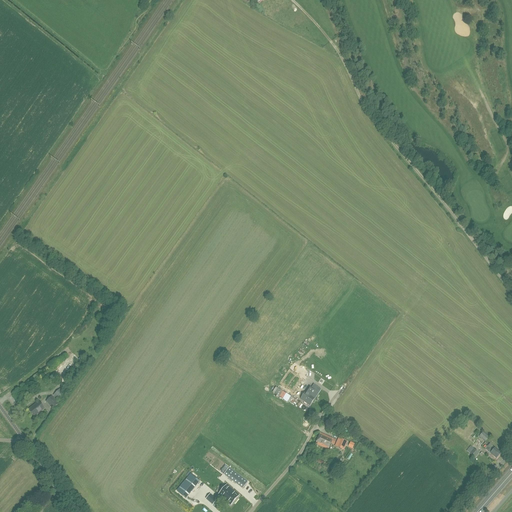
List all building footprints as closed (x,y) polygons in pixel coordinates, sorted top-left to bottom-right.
[(291,391),(300,377),(290,371),(280,385),(291,391)] [(306,391),(305,391),(300,399),(310,406),(315,398),(318,392),(309,386),(306,391)] [(57,400),(66,392),(61,388),(53,395),(57,400)] [(53,409),(59,403),(52,396),(46,402),(53,409)] [(299,406),(301,403),(292,397),(290,401),(299,406)] [(34,417),(45,409),(39,401),(29,409),(34,417)] [(489,437),(483,432),(482,433),(481,432),(479,434),(480,435),(479,437),(485,442),(489,437)] [(334,443),(336,440),(320,433),(315,444),(328,449),(331,442),(334,443)] [(338,441),(336,444),(337,445),(336,446),(343,450),(347,441),(339,438),(338,441)] [(490,444),(487,447),(486,446),(484,448),(485,449),(490,454),(491,453),(497,458),(501,454),(490,444)] [(475,458),(479,453),(471,446),(466,451),(475,458)] [(243,489),(248,482),(229,468),(223,475),(243,489)] [(184,482),(177,491),(186,498),(193,489),(199,482),(191,475),(184,482)] [(239,496),(226,485),(218,495),(231,505),(239,496)]
